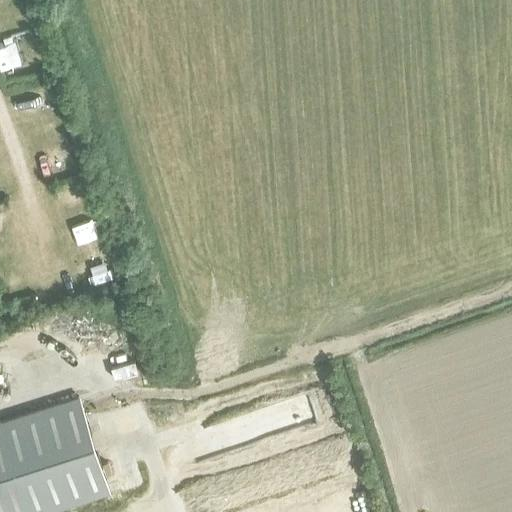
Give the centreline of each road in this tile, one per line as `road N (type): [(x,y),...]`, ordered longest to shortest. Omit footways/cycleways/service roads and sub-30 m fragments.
road 1 (track): [(104,387),(191,395),(511,285)]
road 2 (track): [(351,340),(408,511)]
